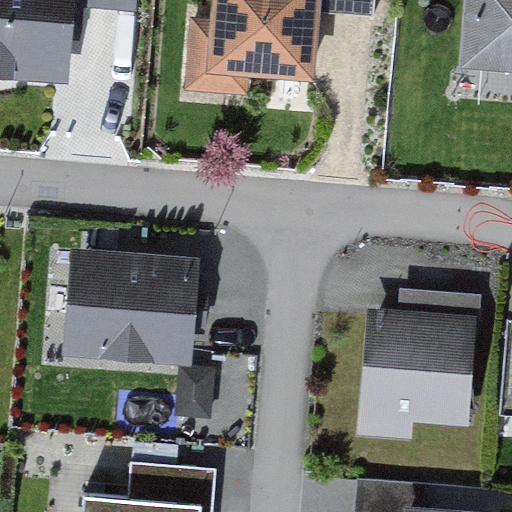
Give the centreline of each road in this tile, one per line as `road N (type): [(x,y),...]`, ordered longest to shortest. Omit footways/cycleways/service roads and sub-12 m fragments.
road 1 (residential): [(272,511),(293,204)]
road 2 (residential): [(0,181),(293,204)]
road 3 (residential): [(293,204),(511,223)]
